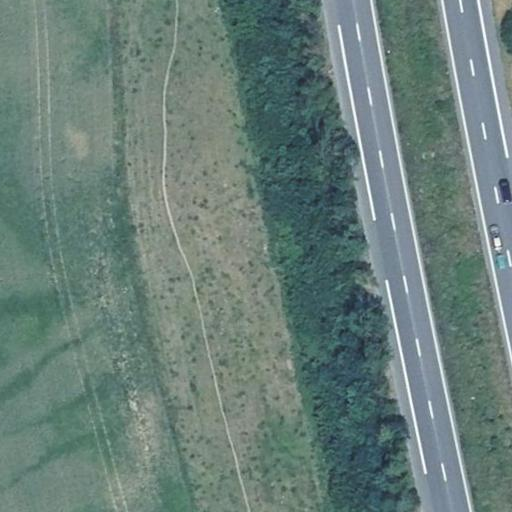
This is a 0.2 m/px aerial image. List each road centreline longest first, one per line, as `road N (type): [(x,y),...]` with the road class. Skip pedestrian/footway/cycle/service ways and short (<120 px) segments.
road 1 (motorway): [(352,0),(451,511)]
road 2 (motorway): [(511,272),(460,0)]
